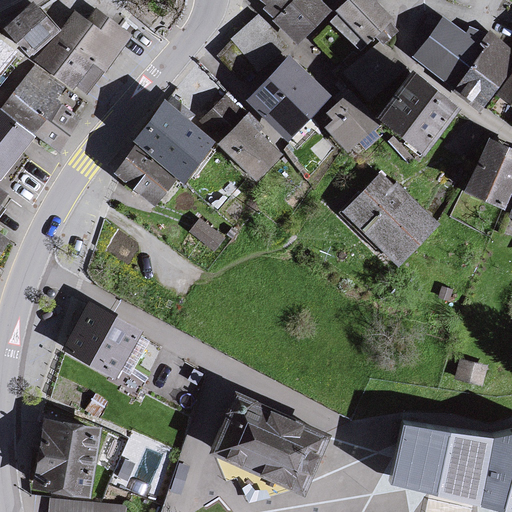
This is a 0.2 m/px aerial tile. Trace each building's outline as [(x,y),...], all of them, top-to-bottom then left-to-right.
[(265,0),(269,3),(270,3),(266,9),(275,18),(273,20),(296,40),(330,9),(321,0),(265,0)] [(371,0),(350,0),(339,11),(368,40),(390,19),(371,0)] [(57,30),(36,5),(5,29),(28,54),(57,30)] [(88,91),(130,37),(101,15),(93,25),(85,20),(80,15),(41,64),(47,69),(74,90),(79,84),(88,91)] [(286,47),(257,16),(214,55),(243,86),(286,47)] [(510,49),(491,34),(488,38),(471,25),(465,34),(445,19),(416,57),(458,88),(459,87),(482,105),(511,64),(511,56),(507,53),(510,49)] [(0,67),(14,52),(0,41),(0,67)] [(400,66),(379,44),(348,74),(369,96),(400,66)] [(328,96),(291,60),(250,101),(287,137),(328,96)] [(64,86),(36,66),(4,110),(0,114),(0,176),(3,179),(36,134),(55,149),(78,118),(72,113),(54,100),(64,86)] [(459,109),(415,76),(384,116),(428,150),(459,109)] [(511,78),(501,94),(511,101),(511,78)] [(228,94),(203,121),(223,140),(221,142),(257,177),(280,154),(257,131),(262,126),(249,113),(228,94)] [(375,127),(349,97),(330,113),(338,122),(331,128),(349,149),(375,127)] [(213,143),(165,104),(137,140),(184,178),(213,143)] [(511,186),(511,149),(491,140),(469,191),(503,207),(511,186)] [(174,178),(136,148),(117,172),(154,202),(174,178)] [(436,224),(398,186),(394,190),(383,179),(351,211),(400,260),(436,224)] [(0,205),(9,192),(0,186),(0,205)] [(0,256),(9,242),(0,236),(0,256)] [(449,290),(440,287),(437,297),(446,299),(449,290)] [(140,331),(91,305),(67,348),(116,375),(140,331)] [(482,366),(458,360),(453,378),(477,385),(482,366)] [(303,490),(327,435),(238,397),(214,452),(303,490)] [(99,429),(45,420),(35,488),(89,496),(99,429)] [(394,479),(472,496),(511,511),(511,429),(487,434),(405,421),(400,438),(397,459),(394,479)] [(232,511),(219,497),(195,511),(232,511)] [(120,511),(121,506),(48,500),(46,511),(120,511)]
